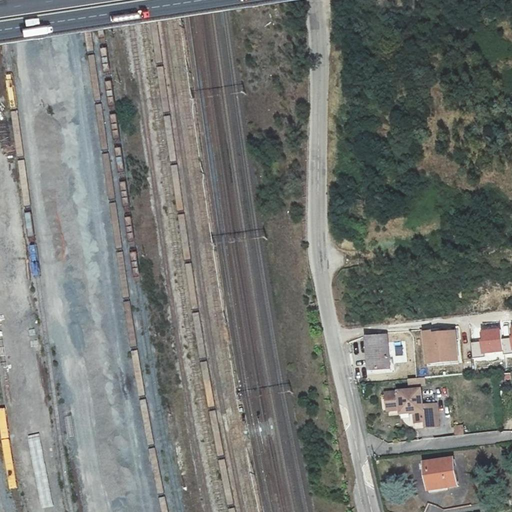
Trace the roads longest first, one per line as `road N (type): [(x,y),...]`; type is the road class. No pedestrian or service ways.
road 1 (tertiary): [(314,0),(319,261),(372,511)]
road 2 (motorway): [(0,29),(199,0)]
road 3 (track): [(319,261),(427,252),(511,230)]
road 4 (track): [(331,336),(511,316)]
